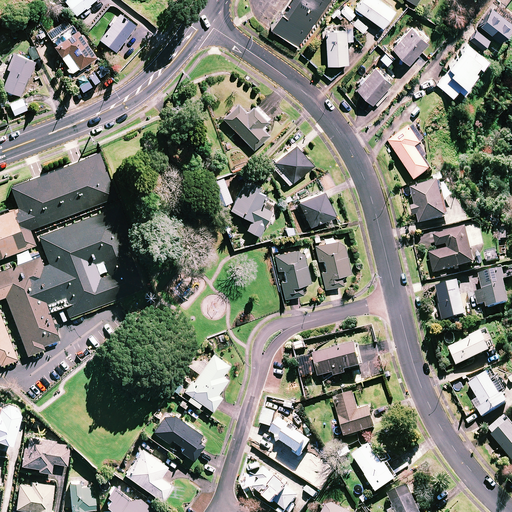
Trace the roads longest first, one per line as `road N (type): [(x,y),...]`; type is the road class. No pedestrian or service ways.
road 1 (residential): [(395,298),(372,199),(338,131),(303,91),(201,21)]
road 2 (residential): [(215,511),(266,340),(395,298)]
road 3 (residential): [(509,511),(427,406),(395,298)]
road 4 (secondary): [(201,21),(130,96),(0,152)]
